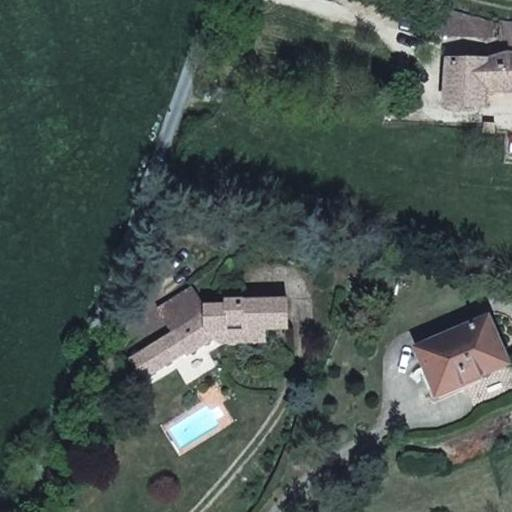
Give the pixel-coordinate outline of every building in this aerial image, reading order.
[(437,36),(492,38),(492,23),(438,8),(437,36)] [(511,25),(492,23),(492,38),(511,39),(511,54),(507,55),(489,59),(447,59),(445,105),(484,106),(486,106),(487,91),(492,91),(511,91),(511,25)] [(130,360),(144,382),(186,355),(188,357),(216,340),(225,334),(265,331),(288,330),(287,299),(225,300),(225,305),(204,306),(193,288),(158,310),(172,334),(130,360)] [(488,318),(417,349),(434,389),(461,377),(464,384),(508,364),(488,318)] [(266,343),(265,331),(225,334),(216,340),(217,341),(217,342),(219,343),(220,343),(222,344),(224,344),(266,343)] [(461,377),(434,389),(437,395),(464,384),(461,377)]
